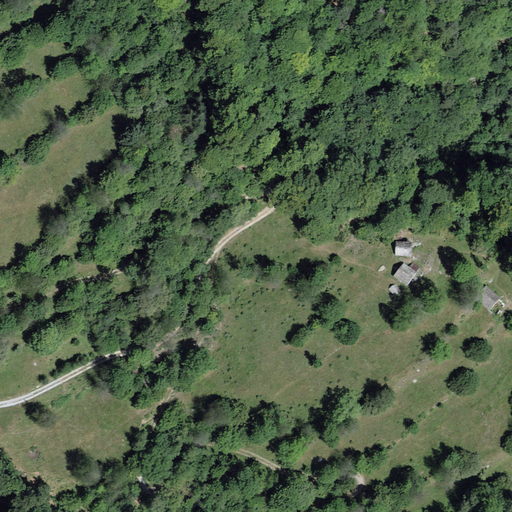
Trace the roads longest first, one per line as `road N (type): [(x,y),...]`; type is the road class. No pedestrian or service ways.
road 1 (track): [(276,201),(214,249),(163,338),(0,406)]
road 2 (track): [(511,304),(490,284),(496,267),(474,253),(449,251),(433,279),(409,287),(338,260),(308,240),(276,201)]
road 3 (track): [(276,201),(253,184),(96,280),(0,302)]
road 4 (track): [(511,78),(317,127),(291,150),(276,201)]
